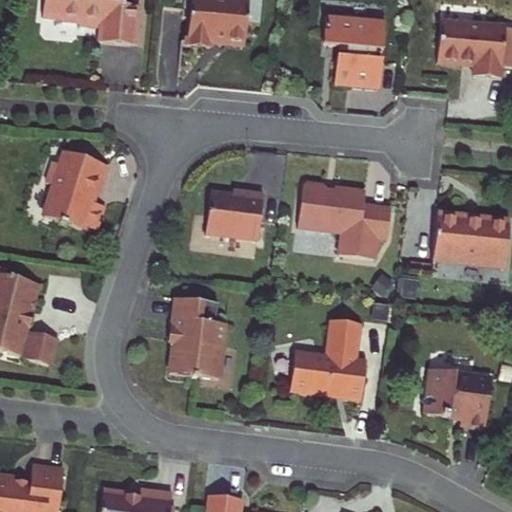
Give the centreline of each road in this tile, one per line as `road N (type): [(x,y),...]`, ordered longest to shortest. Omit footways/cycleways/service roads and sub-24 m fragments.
road 1 (residential): [(479,511),(383,465),(175,438),(123,408),(108,377),(108,342),(176,123)]
road 2 (residential): [(176,123),(423,146)]
